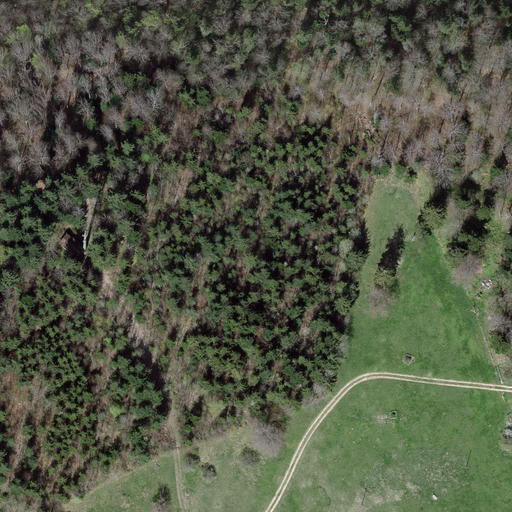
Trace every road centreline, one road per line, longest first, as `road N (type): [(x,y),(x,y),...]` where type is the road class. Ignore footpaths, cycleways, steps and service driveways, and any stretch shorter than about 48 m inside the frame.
road 1 (track): [(265,511),(334,403),(359,380),(511,391)]
road 2 (track): [(80,258),(156,381),(183,511)]
